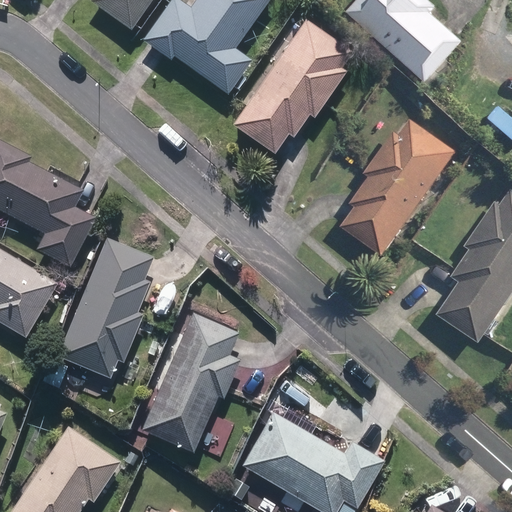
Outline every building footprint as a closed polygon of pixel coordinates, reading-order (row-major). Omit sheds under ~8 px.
[(86,0),(85,1),(127,31),(148,0),(86,0)] [(170,57),(223,95),(247,61),(231,49),(264,0),(192,0),(187,9),(174,0),(167,0),(139,41),(166,62),(170,57)] [(355,0),(346,11),(425,82),(462,42),(430,14),(436,7),(427,0),(355,0)] [(229,126),(270,154),(284,135),(289,139),(305,115),(310,118),(342,72),(337,69),(349,53),(302,20),(229,126)] [(340,229),(382,258),(456,151),(411,120),(399,136),(394,132),(364,175),(369,178),(350,205),(354,208),(340,229)] [(0,213),(41,233),(33,250),(65,266),(90,217),(70,207),(78,190),(24,162),(27,156),(0,142),(0,213)] [(435,316),(479,345),(511,295),(511,190),(510,189),(499,204),(494,201),(463,247),(470,251),(451,278),(458,283),(435,316)] [(101,237),(54,356),(106,379),(113,361),(119,363),(139,314),(133,312),(146,282),(140,280),(150,257),(101,237)] [(53,284),(0,252),(0,325),(20,338),(53,284)] [(189,313),(137,430),(187,453),(213,396),(218,398),(236,360),(225,355),(235,333),(189,313)] [(238,467),(314,511),(332,511),(339,502),(352,509),(380,461),(347,442),(341,454),(271,412),(238,467)] [(6,511),(74,511),(83,500),(89,503),(117,463),(65,427),(6,511)]
